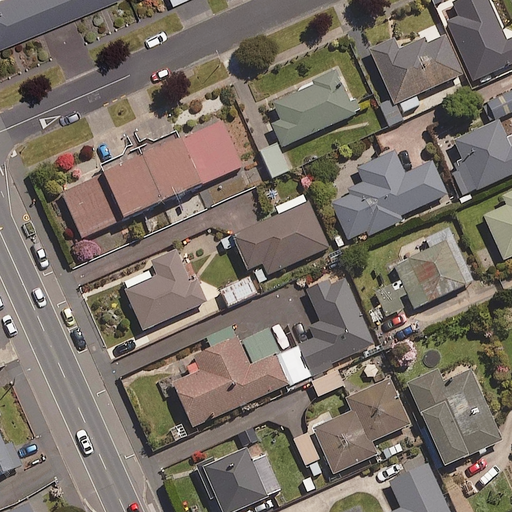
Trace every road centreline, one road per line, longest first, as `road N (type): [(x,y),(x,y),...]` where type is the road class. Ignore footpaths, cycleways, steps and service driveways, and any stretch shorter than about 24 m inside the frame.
road 1 (residential): [(0,132),(294,0)]
road 2 (primary): [(0,231),(125,511)]
